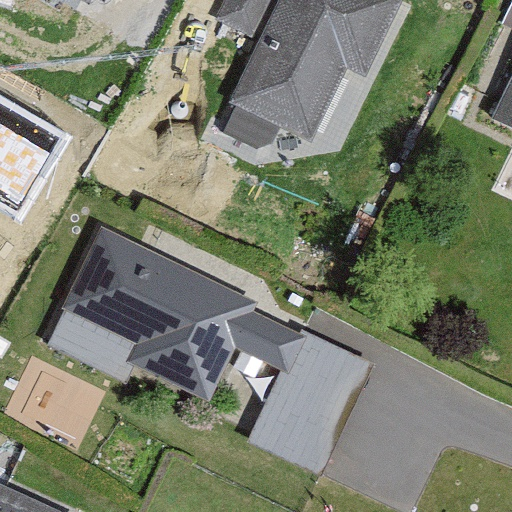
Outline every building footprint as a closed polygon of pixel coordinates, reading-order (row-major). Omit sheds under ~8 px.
[(83,0),(60,0),(78,10),(83,0)] [(266,0),(228,0),(221,16),(251,30),(266,0)] [(396,0),(281,0),(233,101),(240,105),(229,129),(263,145),(275,121),(307,136),(340,66),(360,76),(396,0)] [(511,48),(478,127),(511,141),(511,48)] [(72,138),(0,97),(0,209),(23,223),(72,138)] [(255,302),(102,229),(63,310),(138,346),(129,365),(207,402),(233,350),(282,374),(300,335),(251,312),(255,302)] [(59,511),(0,485),(0,511),(59,511)]
